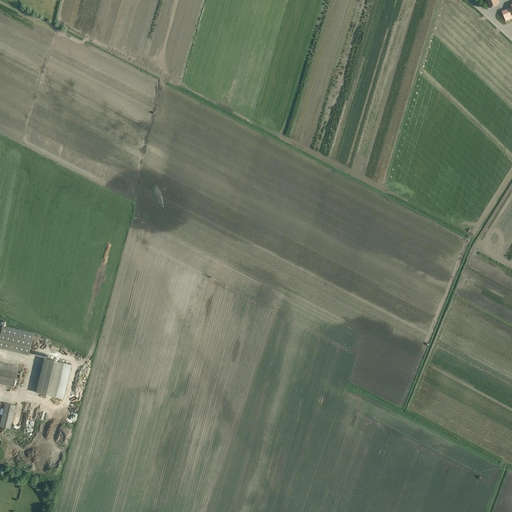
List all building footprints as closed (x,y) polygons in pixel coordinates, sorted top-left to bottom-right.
[(511,3),(511,4),(511,6),(502,11),(506,21),(511,18),(511,3)] [(2,325),(0,334),(0,348),(28,355),(33,333),(2,325)] [(43,358),(35,392),(55,397),(63,363),(43,358)] [(0,384),(13,387),(18,366),(0,361),(0,384)] [(16,405),(11,404),(5,402),(0,421),(0,426),(10,429),(16,405)] [(36,433),(37,425),(27,425),(26,432),(36,433)]
